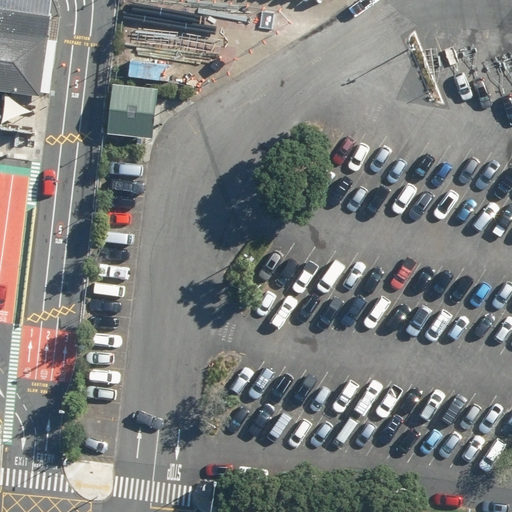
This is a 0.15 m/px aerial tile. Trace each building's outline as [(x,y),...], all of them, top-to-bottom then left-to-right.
[(0,0),(0,7),(53,14),(54,0),(0,0)] [(0,89),(5,90),(38,95),(42,95),(52,19),(53,14),(0,7),(0,89)] [(162,62),(120,60),(119,78),(161,80),(162,62)] [(159,83),(117,78),(111,121),(119,132),(153,136),(159,83)] [(5,117),(2,123),(11,119),(17,115),(26,113),(31,112),(36,111),(31,109),(26,106),(21,103),(13,98),(9,95),(5,90),(6,94),(6,100),(6,108),(5,117)] [(113,464),(142,212),(108,208),(79,460),(113,464)]
